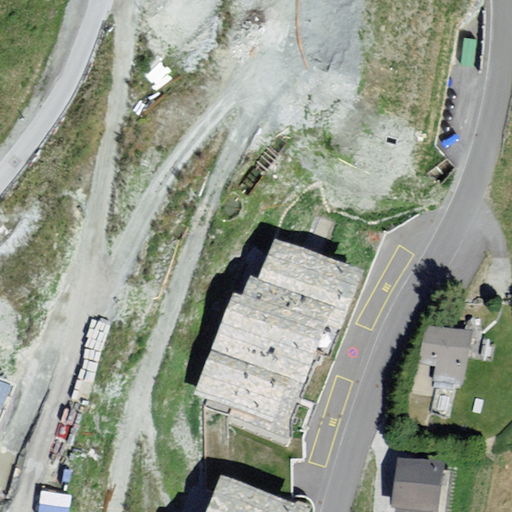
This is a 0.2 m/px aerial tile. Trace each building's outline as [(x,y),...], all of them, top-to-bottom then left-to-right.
[(170,60),(184,73),(203,52),(189,39),(170,60)] [(233,292),(198,391),(288,423),(323,323),(340,328),(359,273),(274,244),(262,278),(253,275),(245,296),(233,292)] [(477,340),(428,331),(421,367),(439,370),(436,384),(468,390),(477,340)] [(129,373),(122,404),(148,411),(156,379),(129,373)] [(443,511),(449,470),(402,465),(396,511),(443,511)] [(305,511),(306,510),(220,481),(209,511),(305,511)] [(39,511),(70,511),(72,491),(41,489),(39,511)]
